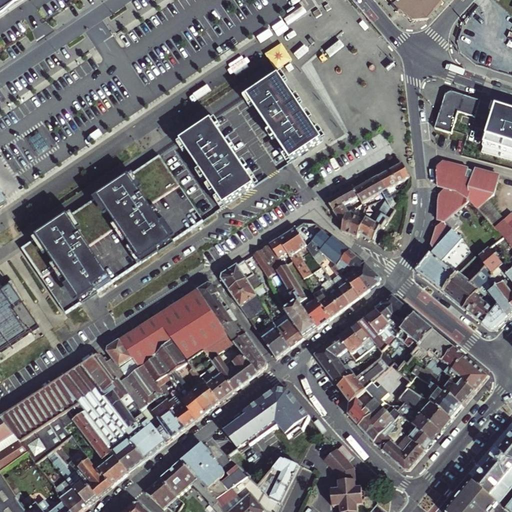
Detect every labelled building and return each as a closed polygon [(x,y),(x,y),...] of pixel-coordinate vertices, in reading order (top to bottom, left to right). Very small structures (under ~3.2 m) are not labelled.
[(0,0),(0,13),(19,0),(0,0)] [(426,20),(440,4),(436,0),(396,0),(391,5),(396,10),(410,21),(426,20)] [(280,77),(249,98),(292,162),(323,142),(280,77)] [(478,120),(483,103),(454,94),(452,96),(448,98),(439,132),(457,137),(462,115),(478,120)] [(511,152),(511,111),(498,107),(486,145),(511,152)] [(212,123),(182,143),(225,208),(255,187),(212,123)] [(160,157),(22,250),(63,311),(204,223),(160,157)] [(476,209),(486,201),(494,195),(499,176),(476,170),(476,171),(469,170),(470,168),(444,162),(439,166),(440,174),(444,175),(443,179),(440,179),(441,188),(446,191),(441,195),(441,201),(444,202),(443,207),(440,206),(439,220),(443,222),(438,226),(434,247),(437,249),(453,230),(446,221),(468,201),(476,209)] [(400,165),(379,177),(390,194),(393,197),(395,194),(391,188),(408,178),(400,165)] [(390,194),(379,177),(367,184),(375,197),(382,193),(385,197),(387,199),(390,194)] [(375,197),(367,184),(356,190),(360,197),(364,203),(375,197)] [(355,187),(328,202),(335,213),(345,206),(350,213),(356,209),(352,202),(360,197),(356,190),(355,187)] [(364,216),(364,221),(367,223),(361,234),(373,242),(396,210),(392,207),(398,200),(393,197),(390,194),(387,199),(385,197),(378,200),(384,203),(373,222),(364,216)] [(511,213),(504,221),(486,201),(476,209),(505,240),(511,233),(511,213)] [(345,206),(335,213),(344,226),(342,231),(359,238),(361,234),(367,223),(364,221),(355,217),(358,212),(356,209),(350,213),(345,206)] [(337,264),(350,251),(312,221),(309,221),(296,228),(312,253),(315,256),(321,252),(337,264)] [(312,253),(296,228),(279,240),(287,253),(305,280),(314,275),(299,252),(304,249),(308,255),(312,253)] [(459,237),(453,230),(437,249),(418,273),(421,275),(444,294),(458,276),(439,262),(459,237)] [(287,253),(279,240),(270,245),(279,259),(287,253)] [(279,259),(270,245),(263,250),(277,273),(285,268),(279,259)] [(277,273),(263,250),(254,256),(268,279),(277,273)] [(358,257),(350,251),(337,264),(345,271),(349,267),(358,257)] [(381,280),(358,257),(349,267),(352,269),(355,273),(370,292),(378,285),(381,280)] [(254,275),(245,260),(223,275),(222,280),(229,291),(254,275)] [(304,341),(319,330),(304,309),(302,305),(309,300),(288,267),(285,268),(277,273),(292,295),(291,297),(296,303),(286,310),(287,312),(304,341)] [(361,299),(370,292),(355,273),(345,280),(361,299)] [(351,306),(361,299),(345,280),(341,274),(332,281),(351,306)] [(254,275),(229,291),(241,308),(256,297),(253,293),(261,287),(254,275)] [(460,275),(458,276),(444,294),(464,309),(479,292),(460,275)] [(510,320),(511,318),(511,307),(505,300),(506,298),(496,288),(498,285),(500,284),(495,275),(489,281),(492,283),(494,291),(490,296),(499,304),(497,306),(510,320)] [(511,307),(511,282),(509,279),(500,287),(498,285),(496,288),(506,298),(505,300),(511,307)] [(17,280),(0,286),(0,293),(11,286),(23,303),(24,302),(17,280)] [(342,313),(351,306),(332,281),(329,282),(333,287),(326,292),(331,298),(342,313)] [(208,285),(198,292),(207,304),(216,298),(219,296),(214,286),(208,285)] [(0,328),(12,346),(40,328),(23,303),(11,286),(0,293),(0,328)] [(291,351),(304,341),(287,312),(280,316),(261,287),(253,293),(256,297),(265,311),(278,330),(291,351)] [(129,476),(167,446),(142,413),(148,408),(164,397),(157,386),(183,367),(188,363),(195,372),(234,343),(226,331),(207,304),(198,292),(121,341),(141,369),(128,379),(114,360),(109,363),(105,358),(103,360),(102,357),(97,357),(61,380),(86,414),(84,416),(93,429),(102,441),(113,456),(129,476)] [(488,301),(479,292),(464,309),(465,310),(471,316),(485,301),(487,303),(488,301)] [(332,320),(342,313),(331,298),(324,303),(318,295),(315,297),(317,300),(332,320)] [(256,297),(241,308),(249,321),(265,311),(256,297)] [(225,309),(216,298),(207,304),(226,331),(238,323),(228,307),(225,309)] [(405,327),(415,316),(393,298),(381,306),(395,318),(398,321),(405,327)] [(319,330),(332,320),(317,300),(304,309),(319,330)] [(496,307),(488,301),(487,303),(485,301),(471,316),(484,326),(496,312),(493,310),(496,307)] [(395,318),(381,306),(375,310),(377,312),(388,325),(395,318)] [(496,331),(510,320),(497,306),(496,307),(493,310),(496,312),(484,326),(490,330),(496,331)] [(388,325),(377,312),(365,320),(377,334),(387,346),(390,343),(387,340),(391,336),(385,329),(389,326),(388,325)] [(435,332),(415,316),(405,327),(390,343),(387,346),(381,352),(380,359),(388,369),(392,364),(397,369),(403,363),(406,365),(414,358),(411,356),(435,332)] [(278,361),(291,351),(278,330),(268,337),(256,319),(251,324),(278,361)] [(377,334),(365,320),(351,331),(364,346),(368,351),(375,346),(370,339),(377,334)] [(248,337),(238,323),(226,331),(234,343),(236,345),(248,337)] [(0,328),(0,353),(12,346),(0,328)] [(364,346),(351,331),(339,340),(348,352),(351,356),(364,346)] [(442,365),(455,350),(435,332),(411,356),(414,358),(427,366),(434,359),(442,365)] [(267,365),(248,337),(236,345),(258,376),(266,370),(267,365)] [(348,352),(339,340),(316,358),(326,371),(340,361),(337,359),(348,352)] [(141,369),(121,341),(107,351),(114,360),(128,379),(141,369)] [(235,395),(258,376),(236,345),(233,348),(240,359),(227,368),(219,356),(213,361),(216,366),(235,395)] [(326,371),(339,389),(354,377),(355,378),(357,380),(380,359),(381,352),(375,346),(368,351),(345,370),(340,361),(326,371)] [(454,370),(466,358),(455,350),(442,365),(434,359),(427,366),(436,373),(440,373),(441,371),(445,373),(450,367),(454,370)] [(463,375),(473,365),(466,358),(454,370),(450,367),(445,373),(452,379),(457,373),(459,375),(460,374),(463,375)] [(380,359),(357,380),(361,385),(347,399),(350,405),(365,390),(388,369),(380,359)] [(206,416),(222,405),(201,377),(200,378),(195,372),(188,363),(183,367),(187,373),(190,372),(202,388),(194,394),(200,404),(198,405),(206,416)] [(489,378),(473,365),(463,375),(460,374),(459,375),(457,373),(452,379),(449,383),(457,386),(462,381),(477,392),(489,378)] [(228,399),(235,395),(216,366),(208,372),(228,399)] [(222,405),(228,399),(208,372),(201,377),(222,405)] [(339,389),(347,399),(361,385),(357,380),(355,378),(354,377),(339,389)] [(26,511),(17,500),(2,479),(30,457),(38,465),(48,457),(53,453),(74,440),(66,429),(75,422),(84,416),(86,414),(61,380),(0,419),(0,511),(26,511)] [(464,408),(477,392),(462,381),(457,386),(449,383),(445,387),(439,385),(437,388),(442,391),(464,408)] [(198,423),(206,416),(198,405),(200,404),(194,394),(184,382),(182,384),(186,390),(180,395),(187,407),(198,423)] [(453,421),(464,408),(442,391),(437,388),(435,387),(433,390),(433,394),(437,397),(431,403),(432,404),(453,421)] [(349,416),(360,428),(381,407),(365,390),(350,405),(349,416)] [(443,434),(453,421),(432,404),(418,394),(415,398),(405,391),(399,398),(404,402),(443,434)] [(290,395),(276,392),(222,430),(245,456),(274,432),(278,429),(287,442),(299,433),(302,435),(311,420),(290,395)] [(173,442),(187,432),(175,417),(173,415),(175,413),(164,397),(148,408),(173,442)] [(435,443),(443,434),(404,402),(397,411),(400,414),(411,423),(435,443)] [(187,432),(198,423),(187,407),(175,417),(187,432)] [(360,428),(374,444),(385,430),(382,428),(386,424),(390,416),(381,407),(360,428)] [(167,446),(173,442),(148,408),(142,413),(167,446)] [(415,467),(426,454),(403,433),(411,423),(400,414),(393,423),(391,422),(385,430),(374,444),(383,451),(390,442),(404,453),(403,455),(414,465),(415,467)] [(84,416),(75,422),(84,436),(93,429),(84,416)] [(426,454),(435,443),(411,423),(403,433),(426,454)] [(84,436),(94,448),(102,441),(93,429),(84,436)] [(511,437),(474,483),(499,504),(511,489),(511,437)] [(103,460),(106,462),(113,456),(102,441),(94,448),(103,460)] [(404,453),(390,442),(383,451),(405,472),(412,471),(415,467),(414,465),(403,455),(404,453)] [(215,460),(203,446),(182,464),(216,501),(248,478),(237,466),(226,475),(228,477),(220,484),(219,482),(221,478),(223,474),(221,470),(214,461),(215,460)] [(88,509),(98,501),(87,486),(77,473),(72,476),(53,453),(48,457),(64,478),(88,509)] [(339,453),(327,465),(342,480),(342,493),(336,493),(336,510),(342,510),(342,511),(358,511),(358,509),(364,505),(367,505),(367,496),(363,496),(358,492),(359,472),(339,453)] [(113,488),(129,476),(113,456),(106,462),(103,460),(97,466),(101,472),(100,473),(99,473),(101,475),(112,489),(113,488)] [(282,461),(259,490),(267,498),(281,506),(299,468),(282,461)] [(98,501),(112,489),(101,475),(99,476),(88,462),(83,467),(81,464),(78,467),(91,483),(87,486),(98,501)] [(222,511),(216,501),(182,464),(162,481),(179,499),(193,486),(209,504),(208,504),(215,511),(222,511)] [(69,511),(84,511),(88,509),(64,478),(62,480),(63,483),(62,483),(63,485),(57,489),(60,502),(61,502),(69,511)] [(179,499),(162,481),(146,494),(164,511),(167,509),(170,511),(179,511),(184,505),(179,499)] [(499,504),(474,483),(448,511),(508,511),(506,510),(499,504)] [(26,511),(53,511),(51,510),(45,501),(37,507),(31,498),(27,501),(22,495),(17,500),(26,511)] [(262,511),(249,497),(232,511),(262,511)] [(53,511),(69,511),(61,502),(51,510),(53,511)]
